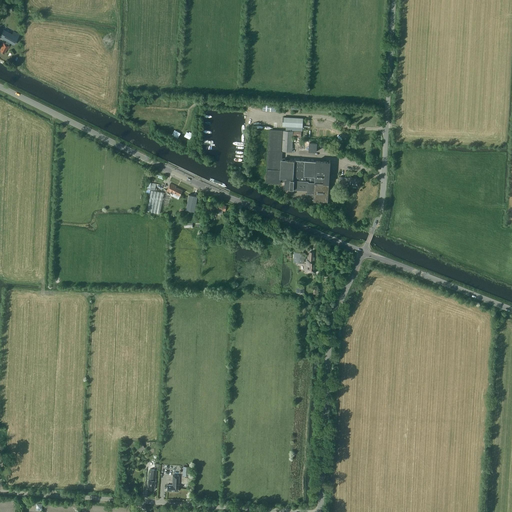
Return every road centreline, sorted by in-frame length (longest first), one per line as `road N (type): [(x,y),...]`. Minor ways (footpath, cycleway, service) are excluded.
road 1 (secondary): [(363,253),(0,87)]
road 2 (tertiary): [(299,511),(0,491)]
road 3 (tertiary): [(320,511),(329,333),(363,253)]
road 4 (tertiary): [(363,253),(384,182),(393,0)]
road 5 (secondary): [(511,310),(363,253)]
